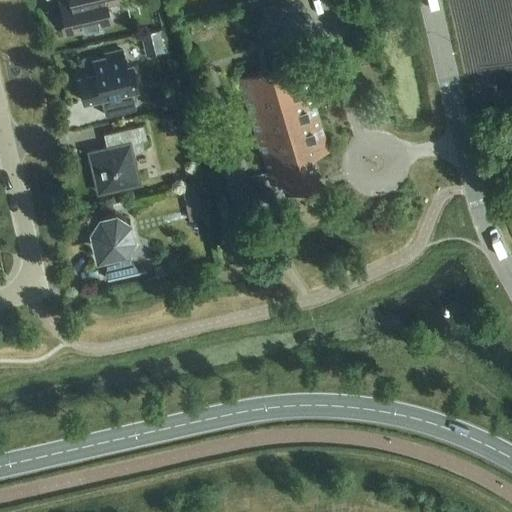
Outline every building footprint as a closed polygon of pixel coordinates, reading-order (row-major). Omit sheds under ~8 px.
[(106,3),(118,1),(117,0),(69,0),(70,0),(60,3),(67,33),(84,29),(85,33),(98,30),(97,26),(110,23),(106,3)] [(147,38),(150,53),(162,50),(159,36),(147,38)] [(78,78),(83,102),(101,98),(105,116),(135,109),(131,91),(137,90),(132,65),(126,67),(122,50),(105,54),(106,58),(92,61),(95,74),(78,78)] [(270,183),(281,180),(285,193),(318,183),(310,158),(329,152),(301,60),(238,79),(270,183)] [(182,131),(177,111),(161,114),(166,135),(182,131)] [(141,140),(146,139),(143,125),(108,133),(112,146),(89,152),(98,192),(139,183),(131,153),(143,150),(141,140)] [(216,148),(232,204),(248,199),(232,143),(216,148)] [(197,189),(182,192),(186,208),(200,205),(197,189)] [(106,278),(107,279),(146,270),(145,269),(133,271),(131,260),(124,251),(133,237),(130,220),(115,212),(99,215),(90,229),(97,260),(108,257),(106,266),(109,277),(106,278)]
